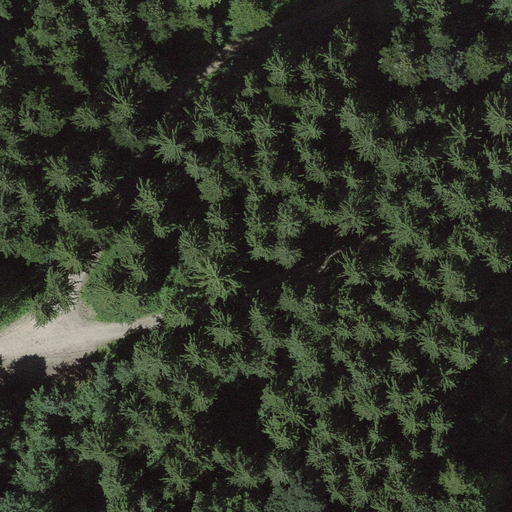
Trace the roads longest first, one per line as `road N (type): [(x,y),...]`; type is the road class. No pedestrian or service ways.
road 1 (track): [(511,208),(467,207),(0,357)]
road 2 (track): [(62,338),(184,88),(359,0)]
